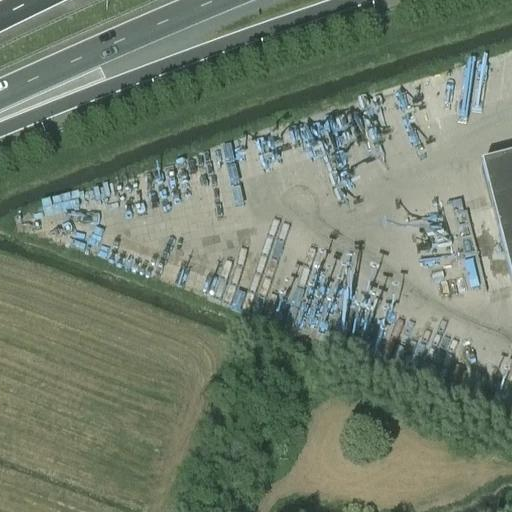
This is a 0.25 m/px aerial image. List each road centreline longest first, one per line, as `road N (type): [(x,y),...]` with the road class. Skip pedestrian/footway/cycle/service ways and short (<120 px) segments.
road 1 (motorway): [(0,130),(359,0)]
road 2 (motorway): [(0,96),(218,0)]
